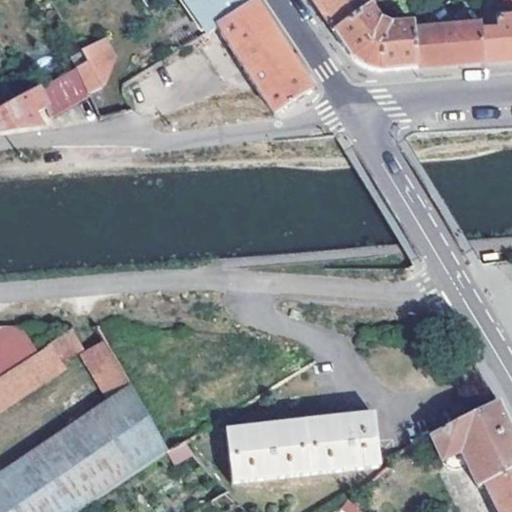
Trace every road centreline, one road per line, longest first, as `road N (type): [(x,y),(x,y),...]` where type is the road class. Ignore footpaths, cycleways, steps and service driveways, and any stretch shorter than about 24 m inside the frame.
road 1 (track): [(88,162),(209,164),(511,142)]
road 2 (residential): [(352,113),(164,142),(0,143)]
road 3 (unclassified): [(195,281),(457,290)]
road 4 (tertiary): [(457,290),(363,133)]
road 5 (tertiary): [(352,113),(511,96)]
road 6 (tertiary): [(278,0),(352,113)]
